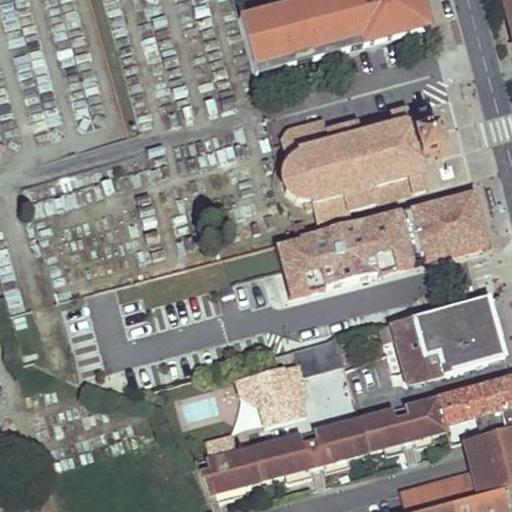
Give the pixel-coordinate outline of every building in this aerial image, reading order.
[(356,0),(347,2),(346,0),(327,0),(289,8),(238,23),(254,82),(430,31),(421,0),(356,0)] [(511,0),(501,0),(511,39),(511,0)] [(415,140),(408,112),(327,134),(325,123),(293,132),(284,146),(289,165),(282,176),(283,188),(289,196),(295,201),(304,202),(306,212),(314,210),(318,230),(351,221),(349,212),(429,190),(422,165),(443,158),(437,134),(415,140)] [(478,216),(473,194),(410,211),(422,264),(447,258),(439,227),(478,216)] [(422,264),(410,211),(390,216),(404,268),(422,264)] [(404,268),(390,216),(366,223),(369,233),(380,274),(404,268)] [(482,230),(478,216),(439,227),(447,258),(487,247),(482,230)] [(369,233),(366,223),(356,226),(359,237),(369,233)] [(359,237),(356,226),(345,229),(348,240),(359,237)] [(163,302),(157,279),(66,304),(72,328),(163,302)] [(438,366),(442,379),(504,362),(487,300),(390,326),(395,344),(407,388),(425,383),(422,370),(438,366)] [(360,330),(356,317),(331,324),(335,337),(360,330)] [(395,344),(390,326),(378,330),(383,347),(395,344)] [(27,364),(31,362),(40,359),(34,339),(21,343),(25,357),(27,364)] [(336,342),(293,354),(297,368),(300,380),(343,368),(336,342)] [(442,379),(438,366),(422,370),(425,383),(442,379)] [(297,368),(282,372),(294,416),(305,397),(300,380),(297,368)] [(282,372),(250,381),(258,410),(264,430),(295,422),(294,416),(282,372)] [(258,410),(250,381),(236,385),(240,400),(258,410)] [(511,382),(436,403),(443,430),(477,422),(511,412),(511,382)] [(209,460),(192,465),(205,497),(445,435),(443,430),(436,403),(435,399),(402,408),(405,418),(393,421),(390,411),(312,432),(315,443),(301,447),(298,436),(233,453),(209,460)] [(511,412),(477,422),(482,441),(511,433),(511,412)] [(476,468),(511,458),(511,433),(482,441),(464,446),(472,476),(478,475),(476,468)] [(205,445),(209,460),(233,453),(230,439),(205,445)] [(437,511),(511,492),(511,458),(476,468),(478,475),(472,476),(400,495),(403,511),(437,511)] [(511,511),(511,492),(437,511),(511,511)]
